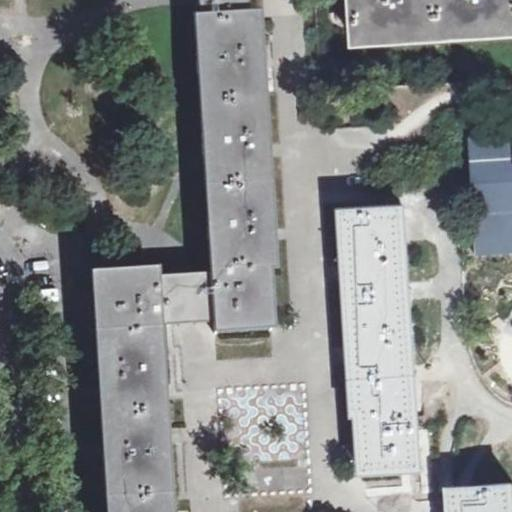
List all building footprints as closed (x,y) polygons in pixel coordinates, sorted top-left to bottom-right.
[(197,0),(199,22),(195,22),(212,277),(187,279),(178,279),(157,281),(157,276),(149,276),(95,280),(99,343),(101,387),(102,393),(105,442),(105,451),(108,494),(109,509),(109,511),(171,511),(168,447),(167,430),(165,400),(164,383),(160,332),(160,323),(179,322),(189,321),(214,319),(215,334),(271,331),(270,310),(267,269),(273,269),(272,241),(271,228),(267,160),(265,144),(261,76),(260,61),(257,18),(244,19),(242,0),(197,0)] [(511,0),(354,0),(357,43),(511,34),(511,0)] [(511,252),(511,136),(473,139),(476,193),(491,193),(492,208),(473,209),(476,255),(511,252)] [(363,446),(365,473),(421,470),(419,431),(416,382),(415,367),(411,299),(410,284),(407,241),(405,208),(366,210),(343,212),(346,265),(347,281),(351,346),(352,364),(355,412),(361,412),(363,446)] [(511,511),(511,486),(470,489),(454,490),(455,511),(511,511)]
